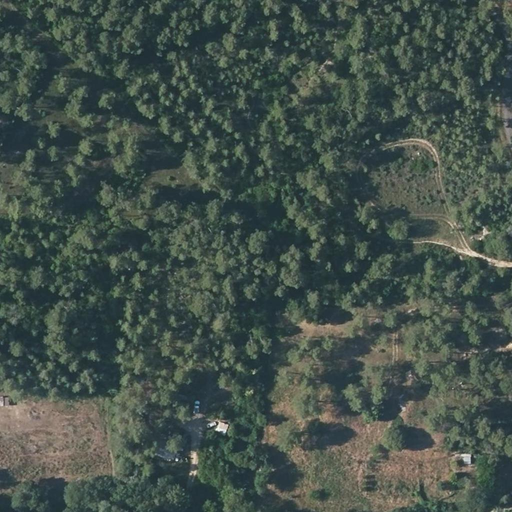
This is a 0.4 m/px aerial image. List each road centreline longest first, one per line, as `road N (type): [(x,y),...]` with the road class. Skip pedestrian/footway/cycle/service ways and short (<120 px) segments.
road 1 (track): [(405,314),(371,438),(332,440),(319,396),(385,327)]
road 2 (track): [(442,215),(432,196),(435,149),(419,140),(394,142),(361,160),(362,187),(385,211),(432,216)]
road 3 (track): [(385,327),(425,308),(511,300)]
road 4 (track): [(478,256),(359,234)]
